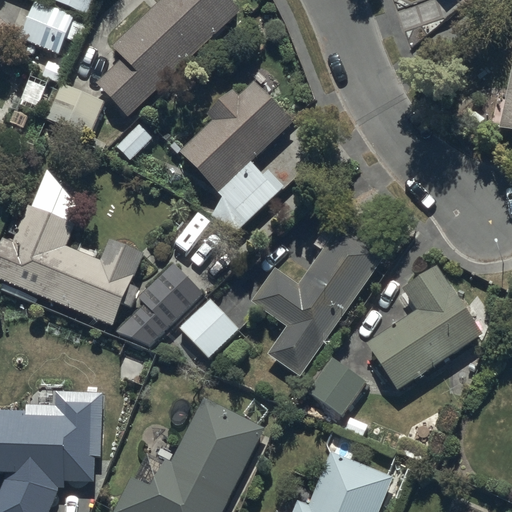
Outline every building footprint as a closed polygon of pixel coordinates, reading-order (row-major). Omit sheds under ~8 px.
[(102,0),(53,0),(51,6),(92,24),(102,0)] [(124,68),(100,91),(131,125),(242,23),(220,0),(173,0),(114,55),(124,68)] [(76,26),(38,10),(22,47),(60,64),(76,26)] [(0,28),(0,59),(16,42),(0,28)] [(212,120),(180,152),(250,223),(285,187),(268,170),(264,175),(252,162),(293,122),(253,80),(238,95),(234,90),(208,115),(212,120)] [(105,109),(63,93),(50,126),(92,143),(105,109)] [(511,94),(502,140),(511,142),(511,94)] [(117,153),(132,168),(161,140),(143,122),(122,142),(125,145),(117,153)] [(16,225),(0,262),(0,289),(117,337),(122,325),(129,328),(141,300),(134,297),(146,266),(113,252),(105,272),(69,258),(78,237),(31,217),(26,229),(16,225)] [(302,387),(388,262),(344,232),(301,294),(276,278),(254,311),(290,335),(270,365),(302,387)] [(141,305),(169,335),(205,302),(177,272),(141,305)] [(485,345),(439,277),(405,299),(419,320),(368,354),(400,402),(485,345)] [(212,305),(180,335),(211,368),(243,338),(212,305)] [(364,386),(333,367),(308,407),(339,426),(364,386)] [(27,407),(0,406),(0,468),(8,469),(0,487),(0,511),(48,511),(61,486),(65,485),(65,479),(95,478),(94,454),(101,454),(102,390),(56,389),(56,403),(27,402),(27,407)] [(221,511),(261,434),(199,403),(171,459),(163,455),(149,482),(132,473),(113,511),(114,511),(221,511)] [(377,511),(392,475),(331,451),(310,503),(297,498),(291,511),(284,511),(278,509),(276,511),(377,511)]
